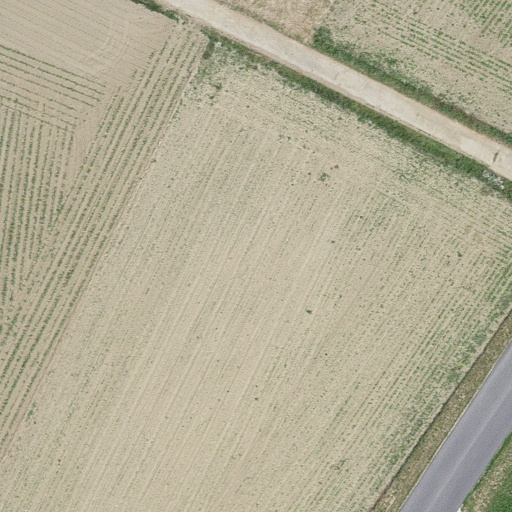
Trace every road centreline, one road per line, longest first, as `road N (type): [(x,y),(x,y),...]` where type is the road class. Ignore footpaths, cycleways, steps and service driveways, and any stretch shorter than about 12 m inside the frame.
road 1 (track): [(184,0),(511,161)]
road 2 (tertiary): [(432,511),(511,388)]
